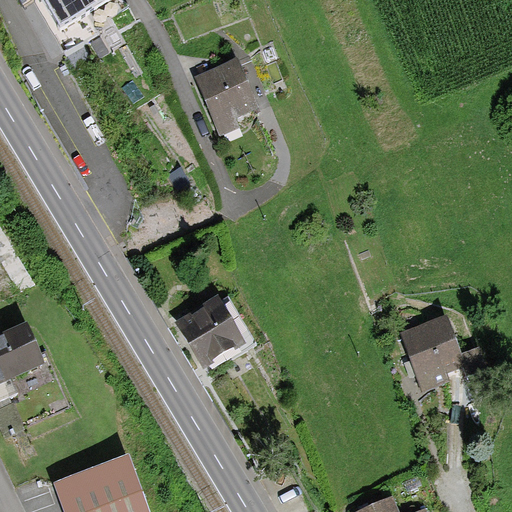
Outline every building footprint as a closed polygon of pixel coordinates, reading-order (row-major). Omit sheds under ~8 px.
[(38,0),(58,35),(119,0),(118,0),(38,0)] [(259,112),(238,62),(195,80),(216,131),(237,122),(259,112)] [(237,122),(216,131),(220,139),(240,130),(237,122)] [(0,255),(18,292),(39,281),(0,202),(0,255)] [(246,348),(218,301),(175,326),(203,373),(246,348)] [(447,320),(401,337),(423,396),(451,386),(448,379),(464,373),(467,381),(488,373),(480,352),(461,359),(447,320)] [(0,405),(18,398),(13,385),(46,370),(28,329),(0,341),(0,405)] [(0,429),(5,441),(26,433),(14,406),(0,411),(0,429)] [(147,511),(129,461),(54,488),(62,511),(147,511)] [(399,511),(395,499),(364,511),(427,511),(427,510),(422,511),(399,511)]
